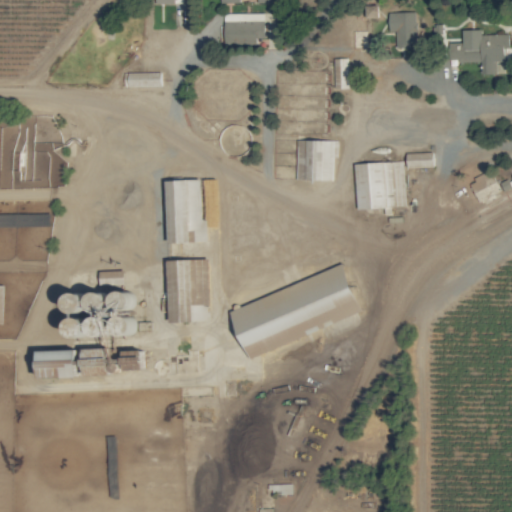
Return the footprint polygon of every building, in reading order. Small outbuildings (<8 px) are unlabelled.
[(417,40),(416,11),(389,12),(390,41),(417,40)] [(224,13),(225,44),(256,43),(256,37),(265,37),(264,12),(224,13)] [(509,33),(481,34),(481,28),(461,28),(461,61),(483,61),(483,73),(504,73),(504,47),(509,46),(509,33)] [(336,58),(336,63),(341,63),(342,68),(348,68),(347,57),(336,58)] [(161,71),(125,71),(125,86),(161,85),(161,71)] [(295,178),(333,179),(333,156),(337,156),(338,139),(297,138),(295,178)] [(355,162),(357,208),(405,206),(404,160),(355,162)] [(203,218),(202,178),(166,178),(167,215),(185,215),(185,230),(196,229),(196,240),(208,239),(208,218),(203,218)] [(363,312),(346,265),(231,306),(248,354),(363,312)]
